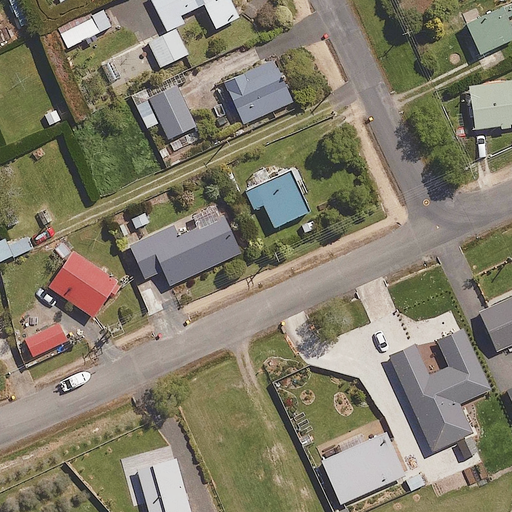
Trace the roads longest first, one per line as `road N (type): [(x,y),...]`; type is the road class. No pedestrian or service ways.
road 1 (residential): [(437,225),(0,428)]
road 2 (residential): [(333,0),(437,225)]
